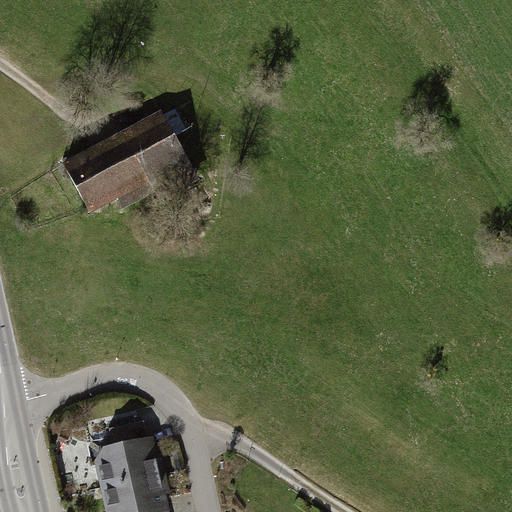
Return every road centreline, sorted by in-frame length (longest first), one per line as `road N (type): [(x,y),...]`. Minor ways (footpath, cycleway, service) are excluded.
road 1 (residential): [(7,409),(119,380),(159,395),(190,437),(206,511)]
road 2 (track): [(341,511),(232,443),(190,437)]
